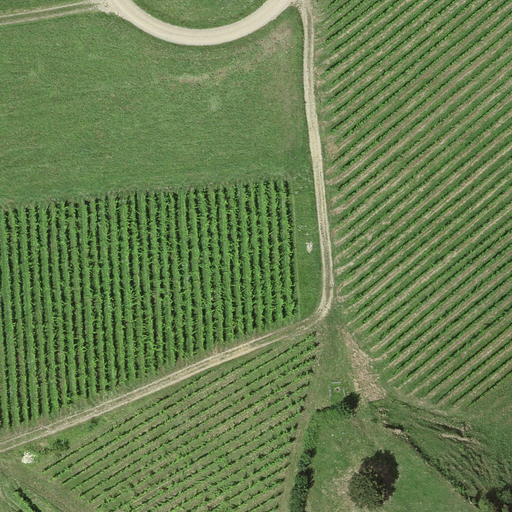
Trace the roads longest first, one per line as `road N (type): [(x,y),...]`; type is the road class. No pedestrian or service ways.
road 1 (track): [(300,0),(321,308),(298,328),(0,447)]
road 2 (track): [(111,0),(155,34),(188,41),(229,36),(279,0)]
